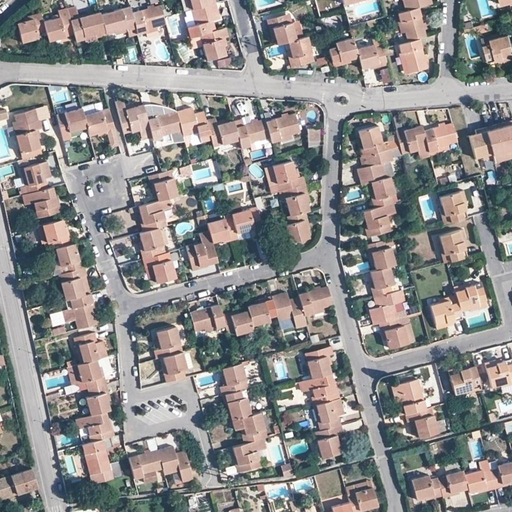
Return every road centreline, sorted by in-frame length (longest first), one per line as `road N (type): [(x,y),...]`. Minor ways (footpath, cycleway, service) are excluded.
road 1 (tertiary): [(0,252),(56,511)]
road 2 (residential): [(0,71),(261,87)]
road 3 (residential): [(325,254),(124,306)]
road 4 (residential): [(511,329),(360,373)]
road 5 (residential): [(325,254),(337,109)]
road 6 (residential): [(397,511),(360,373)]
road 7 (residential): [(360,373),(325,254)]
